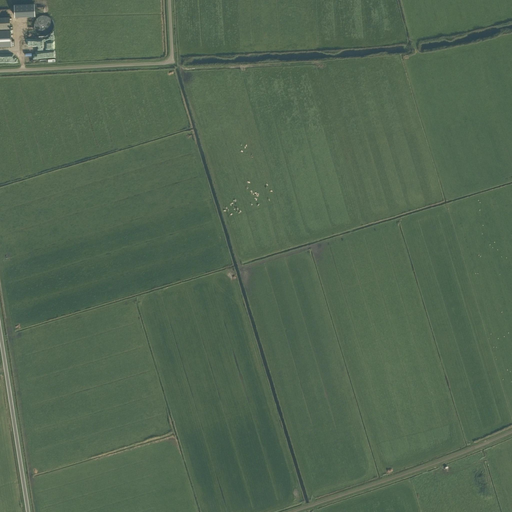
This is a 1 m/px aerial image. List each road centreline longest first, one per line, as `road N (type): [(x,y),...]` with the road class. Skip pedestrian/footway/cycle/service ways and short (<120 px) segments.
road 1 (unclassified): [(0,71),(173,62),(170,0)]
road 2 (unclassified): [(291,511),(511,430)]
road 3 (unclassified): [(29,511),(0,322)]
